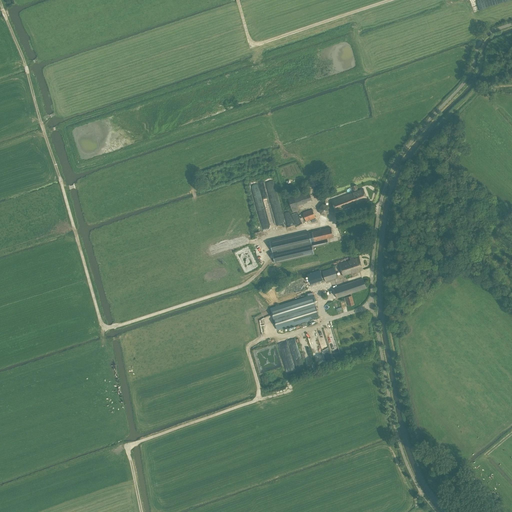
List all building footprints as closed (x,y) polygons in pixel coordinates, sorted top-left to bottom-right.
[(357,186),(356,185),(352,186),(354,190),(354,189),(355,192),(331,200),(335,211),(356,204),(357,205),(368,200),(363,188),(358,191),(357,188),(357,186)] [(308,190),(288,198),(293,212),(298,210),(297,205),(312,200),(308,190)] [(306,221),(315,217),(312,209),(303,212),(306,221)] [(312,247),(328,243),(327,238),(333,237),(331,227),(283,239),(280,240),(280,239),(270,241),(275,263),(314,254),(312,247)] [(353,259),(353,256),(349,257),(350,260),(339,264),(343,276),(363,270),(359,257),(353,259)] [(322,271),(326,282),(337,278),(334,267),(322,271)] [(307,274),(310,284),(323,280),(320,270),(307,274)] [(337,298),(366,288),(363,278),(334,288),(337,298)] [(277,329),(319,316),(312,295),(271,308),(277,329)]
